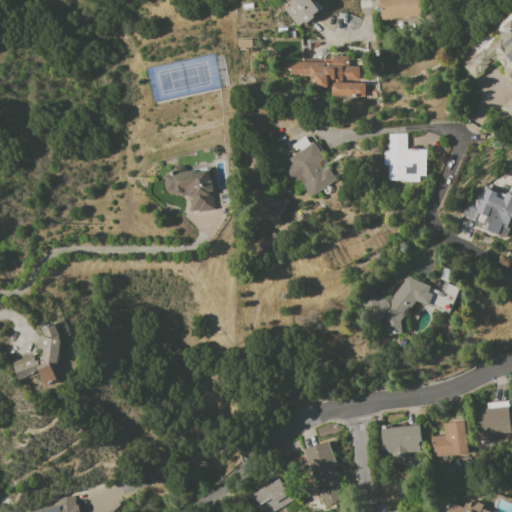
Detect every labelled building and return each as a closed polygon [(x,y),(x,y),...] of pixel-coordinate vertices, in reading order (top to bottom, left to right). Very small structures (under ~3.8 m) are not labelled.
[(290,11),(296,7),(293,4),(298,0),(313,0),(323,12),(317,16),(319,19),(310,25),(308,23),(302,28),(290,11)] [(423,0),(425,17),(384,22),(382,0),(423,0)] [(511,119),(503,109),(511,101),(511,79),(506,72),(508,71),(501,63),(479,81),(467,68),(474,63),(473,62),(487,50),(488,50),(503,38),(502,37),(508,32),(504,29),(511,22),(511,119)] [(348,98),(334,98),(334,89),(318,88),(317,82),(312,82),(312,76),(293,77),(293,71),(285,70),(278,63),(306,63),(327,64),(328,67),(336,68),(337,57),(352,58),(352,68),(362,68),(361,82),(347,82),(344,82),(344,84),(369,85),(369,98),(348,98)] [(411,137),(411,152),(430,152),(430,179),(425,179),(425,183),(391,182),(392,168),(387,168),(387,153),(392,154),(392,136),(411,137)] [(296,185),(287,172),(295,166),(292,161),(304,152),(302,150),(299,152),(296,147),(309,138),(314,145),(317,144),(328,160),(321,165),(326,173),(331,170),(340,181),(317,197),(317,196),(314,198),(302,181),(296,185)] [(171,192),(168,177),(177,176),(177,172),(179,169),(186,167),(189,170),(190,172),(198,171),(201,173),(212,172),(213,182),(216,181),(218,193),(214,194),(218,211),(203,214),(202,212),(195,213),(191,197),(185,198),(184,194),(182,195),(179,193),(179,192),(180,191),(171,192)] [(511,223),(511,227),(510,229),(511,230),(510,237),(508,239),(505,239),(501,238),(501,237),(490,232),(484,230),(486,226),(477,223),(478,222),(465,216),(472,201),(476,202),(478,197),(479,198),(481,193),(484,194),(488,187),(501,193),(508,196),(508,195),(510,195),(511,191),(511,223)] [(261,248),(270,240),(269,240),(277,234),(283,241),(265,253),(261,248)] [(382,316),(411,278),(434,288),(446,295),(449,285),(463,291),(452,314),(431,306),(431,308),(419,303),(404,324),(406,335),(391,337),(389,322),(382,316)] [(387,303),(376,315),(362,304),(373,292),(387,303)] [(23,382),(17,364),(37,356),(39,359),(47,356),(48,352),(42,350),(43,338),(48,339),(44,330),(57,324),(63,338),(65,343),(62,365),(58,365),(57,370),(62,383),(50,387),(44,374),(23,382)] [(511,408),(511,434),(479,437),(477,412),(511,408)] [(468,423),(471,455),(457,457),(436,459),(434,439),(448,437),(446,425),(468,423)] [(424,427),(425,443),(422,444),(423,453),(389,457),(388,447),(386,447),(384,431),(424,427)] [(301,459),(330,443),(342,467),(336,471),(350,497),(327,509),(301,459)] [(261,511),(253,498),(283,481),(295,502),(277,511),(261,511)] [(37,511),(58,507),(56,501),(74,497),(75,502),(77,507),(79,507),(80,511),(37,511)] [(489,511),(450,511),(454,504),(467,510),(468,506),(472,508),(475,502),(487,507),(485,510),(489,511)]
